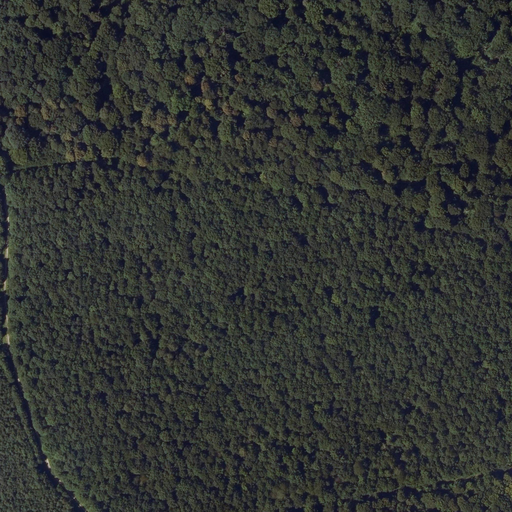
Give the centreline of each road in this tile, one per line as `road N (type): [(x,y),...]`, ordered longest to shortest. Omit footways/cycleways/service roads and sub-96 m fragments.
road 1 (track): [(511,94),(100,161)]
road 2 (track): [(0,176),(8,354),(46,465),(87,511)]
